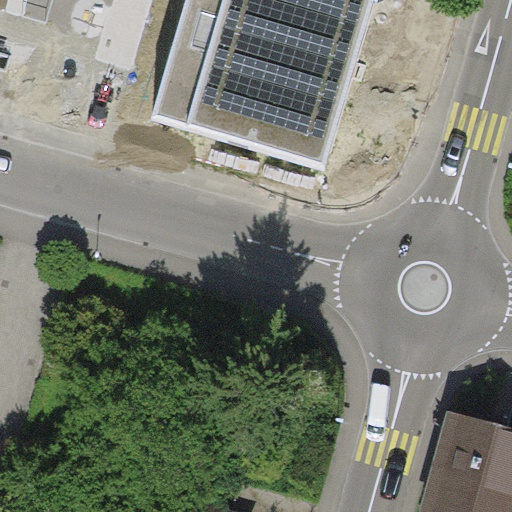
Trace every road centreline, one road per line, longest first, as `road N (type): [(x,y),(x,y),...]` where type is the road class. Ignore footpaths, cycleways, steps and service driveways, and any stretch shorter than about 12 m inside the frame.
road 1 (residential): [(0,176),(374,276)]
road 2 (tertiary): [(511,3),(445,236)]
road 3 (tertiary): [(370,511),(415,350)]
